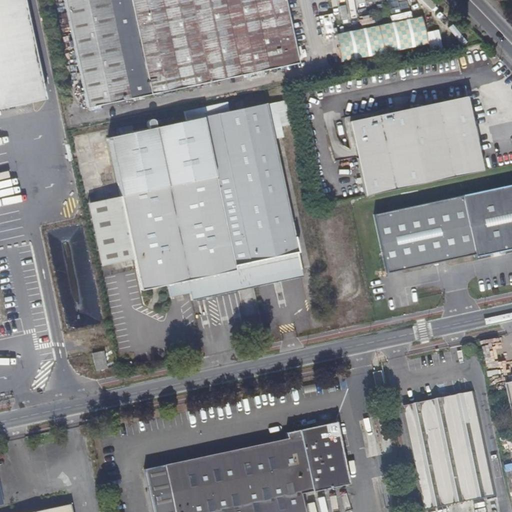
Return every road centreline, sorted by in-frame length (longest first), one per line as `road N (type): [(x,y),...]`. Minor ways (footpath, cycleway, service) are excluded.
road 1 (unclassified): [(0,422),(511,311)]
road 2 (unknown): [(52,0),(77,103),(91,117),(306,68),(312,52),(304,0)]
road 3 (unknown): [(357,357),(359,393),(347,405),(214,434)]
